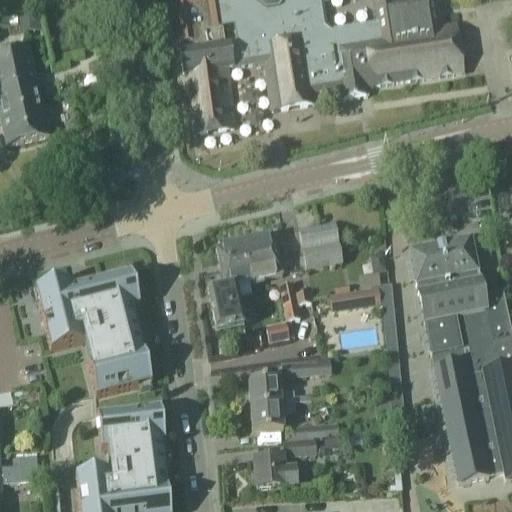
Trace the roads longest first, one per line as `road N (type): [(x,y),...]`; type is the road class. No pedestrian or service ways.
road 1 (tertiary): [(511,128),(161,213)]
road 2 (residential): [(199,511),(161,213)]
road 3 (tertiary): [(161,213),(130,0)]
road 4 (tertiary): [(161,213),(0,253)]
